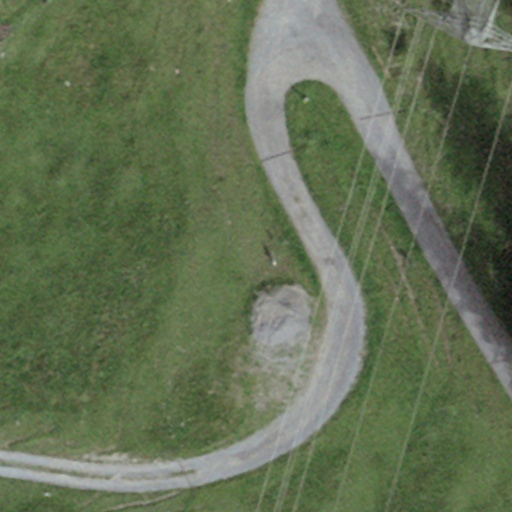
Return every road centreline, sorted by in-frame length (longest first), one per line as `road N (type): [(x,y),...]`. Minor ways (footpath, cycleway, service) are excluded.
road 1 (track): [(0,465),(66,476),(202,463),(282,425),(334,332),(280,207),(260,113),(295,36)]
road 2 (track): [(295,36),(511,380)]
